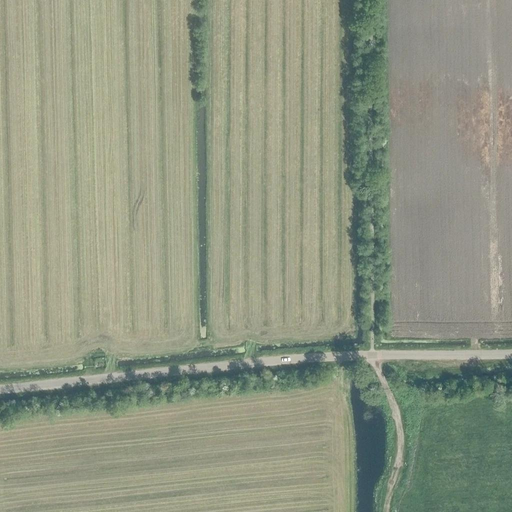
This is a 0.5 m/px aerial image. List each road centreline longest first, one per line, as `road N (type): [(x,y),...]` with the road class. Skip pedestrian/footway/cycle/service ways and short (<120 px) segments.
road 1 (unclassified): [(0,392),(306,357),(511,352)]
road 2 (track): [(387,511),(400,451),(371,354)]
